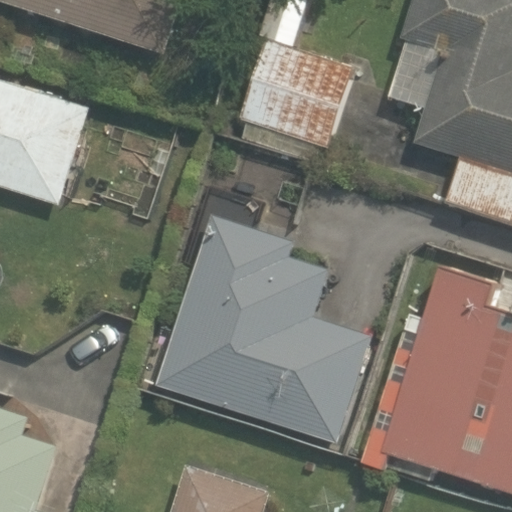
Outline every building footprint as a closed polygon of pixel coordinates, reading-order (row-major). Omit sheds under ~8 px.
[(0,0),(0,4),(172,58),(190,0),(0,0)] [(277,29),(287,0),(257,0),(250,20),(277,29)] [(452,208),(511,227),(511,0),(422,0),(408,42),(452,57),(422,148),(466,163),(452,208)] [(246,122),(331,153),(360,72),(274,42),(246,122)] [(410,48),(394,99),(429,110),(445,59),(410,48)] [(0,186),(66,207),(96,112),(0,81),(0,186)] [(165,384),(345,444),(380,341),(315,319),(332,271),(296,259),(300,247),(221,220),(165,384)] [(444,476),(511,498),(511,317),(496,312),(504,289),(451,271),(433,325),(420,321),(372,468),(399,477),(439,490),(444,476)] [(0,511),(43,511),(62,449),(27,438),(33,419),(0,409),(0,511)] [(180,511),(268,511),(274,496),(194,470),(180,511)]
